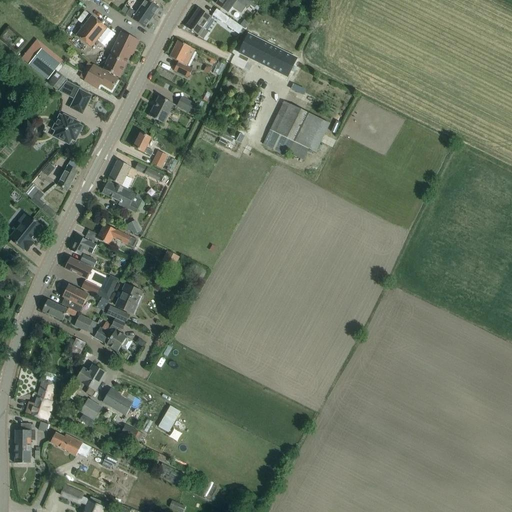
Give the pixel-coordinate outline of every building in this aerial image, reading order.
[(126,15),(136,22),(145,28),(158,8),(151,3),(152,3),(150,2),(149,2),(146,0),(144,0),(135,14),(134,13),(130,10),(126,15)] [(254,0),(235,0),(236,0),(235,0),(219,0),(216,4),(228,13),(232,6),(241,13),(245,7),(248,9),(250,6),(254,9),(258,3),(254,0)] [(211,17),(207,14),(199,9),(194,16),(194,17),(192,19),(186,27),(203,39),(208,32),(203,29),(211,17)] [(240,38),(245,30),(217,9),(212,15),(238,34),(237,36),(240,38)] [(76,36),(91,47),(106,28),(92,16),(76,36)] [(121,32),(108,59),(108,60),(108,62),(106,67),(104,70),(109,73),(118,78),(125,63),(128,64),(139,41),(121,32)] [(20,40),(25,44),(30,37),(25,33),(20,40)] [(271,46),(265,43),(248,35),(240,53),(287,76),(295,59),(280,51),(271,46)] [(195,50),(190,48),(190,47),(178,41),(170,57),(178,62),(174,71),(188,78),(192,70),(187,67),(195,50)] [(25,47),(21,50),(27,57),(31,53),(25,47)] [(47,80),(60,64),(41,49),(29,65),(47,80)] [(218,62),(213,73),(219,76),(224,65),(218,62)] [(118,79),(93,66),(83,82),(97,89),(100,84),(112,91),(118,79)] [(67,81),(57,73),(49,83),(58,91),(59,91),(67,81)] [(81,89),(74,85),(67,81),(59,91),(58,91),(58,92),(75,100),(71,108),(81,113),(90,96),(80,91),(81,89)] [(159,97),(149,116),(163,124),(173,104),(159,97)] [(181,97),(176,106),(192,114),(197,105),(181,97)] [(283,102),(279,111),(263,144),(287,156),(288,153),(303,160),(308,149),(315,152),(329,124),(283,102)] [(63,118),(60,116),(55,127),(56,130),(57,130),(54,136),(60,139),(61,141),(64,143),(66,142),(68,143),(71,138),(75,140),(81,127),(77,125),(78,123),(64,116),(63,118)] [(27,122),(18,131),(26,138),(35,129),(27,122)] [(150,138),(149,138),(141,133),(133,148),(143,153),(151,156),(153,152),(146,148),(150,138)] [(240,133),(236,141),(240,143),(244,136),(240,133)] [(161,169),(167,156),(158,152),(152,164),(161,169)] [(55,159),(49,168),(55,173),(61,164),(55,159)] [(77,165),(70,161),(67,167),(57,185),(67,190),(77,171),(74,170),(77,165)] [(131,167),(126,165),(117,161),(108,179),(121,186),(131,167)] [(144,175),(159,182),(159,181),(162,182),(164,177),(162,175),(162,176),(148,168),(148,169),(138,164),(135,170),(144,175)] [(134,195),(117,186),(108,182),(102,194),(120,202),(118,205),(136,213),(142,201),(143,198),(137,195),(135,198),(133,197),(134,195)] [(32,184),(24,193),(27,195),(35,186),(32,184)] [(27,197),(41,209),(46,205),(35,195),(38,191),(35,188),(27,197)] [(54,203),(63,207),(66,202),(57,197),(54,203)] [(42,227),(34,220),(28,215),(22,223),(19,221),(12,229),(15,231),(9,239),(15,243),(23,250),(23,249),(27,252),(34,243),(30,240),(42,227)] [(137,223),(129,226),(133,234),(141,231),(137,223)] [(116,231),(114,230),(105,225),(98,240),(109,246),(113,238),(127,246),(127,245),(134,248),(138,241),(129,236),(129,237),(117,231),(116,231)] [(97,245),(87,241),(78,237),(71,251),(80,256),(82,251),(92,255),(97,245)] [(172,254),(166,265),(173,269),(179,258),(172,254)] [(94,267),(96,261),(82,255),(80,261),(94,267)] [(92,269),(79,263),(70,258),(65,269),(82,278),(82,277),(86,280),(92,269)] [(207,272),(196,266),(193,272),(200,276),(197,281),(201,283),(207,272)] [(16,287),(22,278),(15,273),(9,282),(15,287),(15,286),(16,287)] [(96,295),(100,288),(85,281),(82,288),(96,295)] [(62,297),(64,298),(61,304),(70,309),(79,314),(89,295),(83,292),(74,288),(69,285),(62,297)] [(139,291),(130,287),(125,285),(116,306),(132,313),(136,303),(134,302),(139,291)] [(100,296),(108,300),(112,292),(103,289),(100,296)] [(69,311),(48,302),(43,312),(64,322),(69,311)] [(107,315),(126,323),(129,315),(110,307),(107,315)] [(92,321),(79,315),(76,323),(83,327),(81,329),(87,332),(92,321)] [(112,326),(115,319),(112,325),(111,326),(106,322),(102,329),(100,328),(94,337),(106,345),(112,335),(108,333),(112,326)] [(106,345),(117,352),(120,347),(126,350),(132,341),(116,331),(117,328),(123,330),(125,324),(115,319),(112,326),(108,333),(112,335),(106,345)] [(138,338),(136,343),(142,347),(145,342),(138,338)] [(83,369),(78,377),(67,396),(73,400),(83,383),(89,387),(86,393),(92,397),(105,374),(93,366),(89,372),(83,369)] [(58,377),(45,373),(35,404),(29,402),(25,413),(35,416),(47,420),(54,398),(56,398),(57,396),(52,394),(58,377)] [(110,389),(105,398),(103,402),(126,416),(134,403),(133,402),(133,403),(124,397),(110,389)] [(87,417),(95,403),(88,399),(80,413),(87,417)] [(95,403),(87,417),(94,421),(102,407),(95,403)] [(46,433),(48,425),(40,423),(38,430),(46,433)] [(31,431),(31,425),(22,425),(21,431),(15,430),(15,463),(30,463),(31,440),(35,440),(35,431),(31,431)] [(121,433),(138,442),(143,434),(125,425),(121,433)] [(55,433),(55,434),(50,443),(76,456),(77,453),(86,458),(91,448),(65,435),(64,437),(55,433)] [(107,454),(104,460),(101,465),(109,469),(112,464),(114,465),(117,460),(107,454)] [(191,471),(188,477),(194,480),(197,474),(191,471)] [(83,494),(65,486),(61,495),(79,503),(80,502),(87,506),(84,511),(102,511),(104,508),(106,504),(91,497),(90,499),(82,496),(83,494)]
